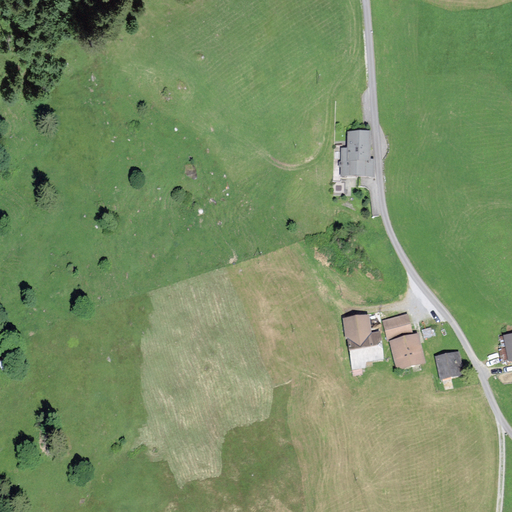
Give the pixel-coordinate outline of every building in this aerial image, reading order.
[(368,162),(368,137),(350,136),(350,151),(342,150),(342,173),(374,174),(374,162),(368,162)] [(405,319),(386,323),(389,339),(409,334),(405,319)] [(346,324),(352,369),(362,368),(361,362),(380,359),(377,335),(369,336),(367,322),(346,324)] [(504,360),(511,359),(511,335),(504,337),(507,350),(502,351),(504,360)] [(421,361),(415,340),(394,345),(399,367),(421,361)] [(3,353),(0,354),(0,364),(3,370),(11,365),(3,353)] [(460,363),(458,356),(438,360),(442,377),(459,374),(457,364),(460,363)]
